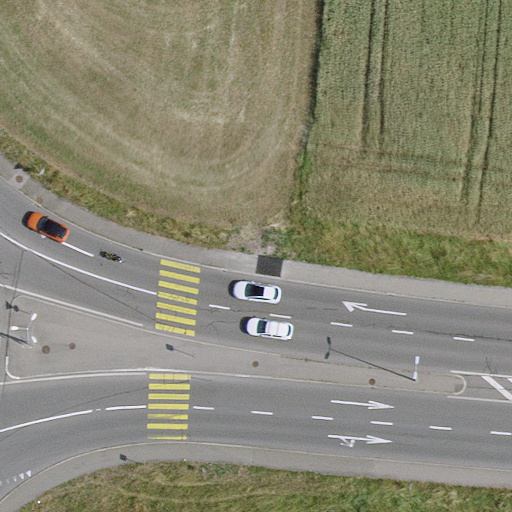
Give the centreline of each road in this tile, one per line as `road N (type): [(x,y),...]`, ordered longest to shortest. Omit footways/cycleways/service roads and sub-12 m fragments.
road 1 (secondary): [(511,346),(178,303),(0,254)]
road 2 (secondary): [(0,407),(73,396),(169,399),(511,426)]
